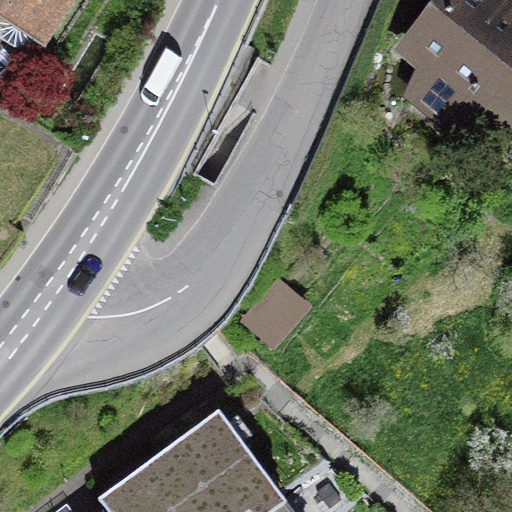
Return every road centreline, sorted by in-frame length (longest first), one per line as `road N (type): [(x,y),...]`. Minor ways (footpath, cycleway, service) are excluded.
road 1 (tertiary): [(40,303),(112,317),(138,313),(190,284),(251,200),(342,0)]
road 2 (secondary): [(215,0),(115,196),(40,303)]
